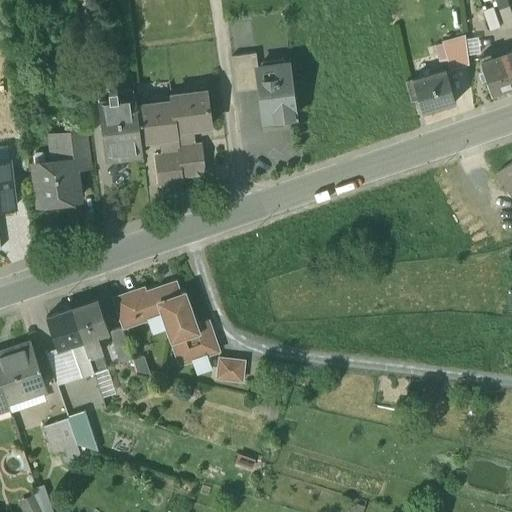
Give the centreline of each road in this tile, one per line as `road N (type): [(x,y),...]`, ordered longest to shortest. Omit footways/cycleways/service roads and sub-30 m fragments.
road 1 (tertiary): [(511,123),(0,298)]
road 2 (track): [(249,211),(216,0)]
